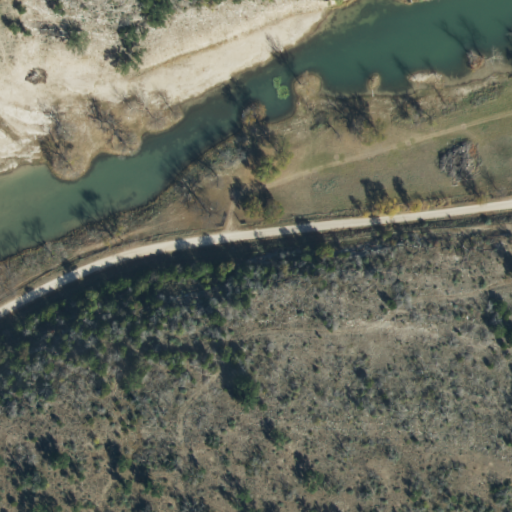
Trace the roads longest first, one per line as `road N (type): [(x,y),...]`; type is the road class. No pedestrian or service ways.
road 1 (residential): [(0,377),(393,257),(511,238)]
road 2 (residential): [(511,336),(270,376),(230,411),(196,511)]
